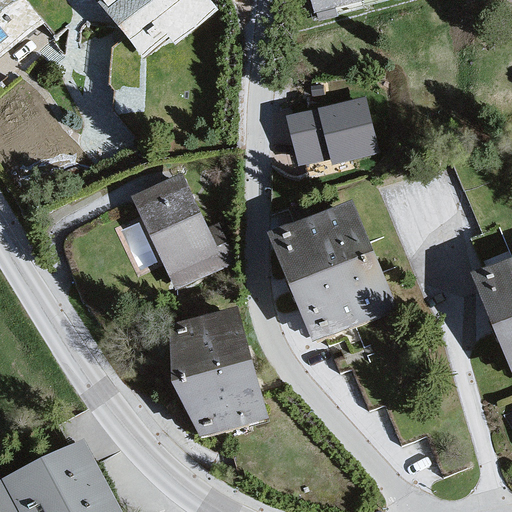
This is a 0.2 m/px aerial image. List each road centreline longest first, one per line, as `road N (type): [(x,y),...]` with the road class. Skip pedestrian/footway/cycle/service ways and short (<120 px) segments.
road 1 (residential): [(411,511),(278,335),(265,278),(270,0)]
road 2 (residential): [(0,238),(105,404),(199,501),(220,511)]
